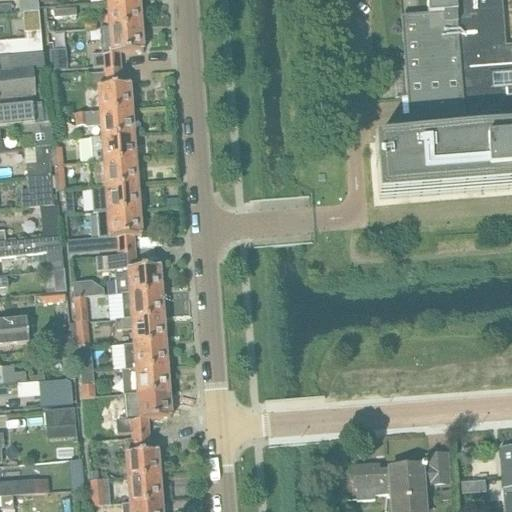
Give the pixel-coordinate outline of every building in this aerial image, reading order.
[(405,80),(407,102),(408,119),(511,111),(511,131),(375,142),(379,199),(511,189),(511,0),(426,0),(427,7),(428,15),(419,16),(424,78),(405,80)] [(141,26),(139,1),(107,4),(109,29),(141,26)] [(78,11),(56,12),(56,20),(78,18),(78,11)] [(0,58),(42,55),(38,12),(24,14),(26,41),(0,43),(0,58)] [(88,31),(99,30),(98,15),(87,16),(88,31)] [(52,23),(41,23),(42,34),(53,33),(52,23)] [(141,26),(109,29),(100,30),(102,55),(92,56),(93,69),(120,67),(119,54),(143,52),(141,26)] [(42,55),(0,58),(0,100),(35,97),(33,73),(44,73),(43,55),(42,55)] [(99,113),(131,111),(129,85),(121,86),(120,73),(88,75),(89,89),(97,89),(99,113)] [(0,129),(34,126),(32,106),(0,109),(0,129)] [(131,111),(99,113),(101,139),(133,137),(131,111)] [(65,117),(58,117),(60,142),(66,141),(65,117)] [(135,161),(133,137),(101,139),(103,164),(135,161)] [(29,180),(55,176),(52,149),(27,151),(29,180)] [(66,167),(65,149),(56,150),(58,168),(66,167)] [(135,161),(103,164),(89,165),(91,190),(105,189),(137,187),(135,161)] [(66,167),(58,168),(59,186),(68,185),(66,167)] [(58,206),(55,176),(29,180),(32,209),(42,208),(58,206)] [(137,187),(105,189),(107,215),(139,212),(137,187)] [(85,216),(97,215),(96,202),(85,203),(85,216)] [(62,236),(58,206),(42,208),(45,239),(62,236)] [(72,206),(64,207),(64,215),(72,215),(72,206)] [(139,212),(107,215),(97,215),(99,239),(106,239),(107,252),(134,250),(133,237),(141,237),(139,212)] [(0,260),(41,256),(39,241),(7,245),(6,235),(0,235),(0,260)] [(65,272),(62,236),(45,239),(48,274),(65,272)] [(90,252),(90,241),(68,241),(68,253),(90,252)] [(122,296),(161,293),(159,267),(135,269),(134,256),(102,259),(103,273),(115,272),(117,297),(122,296)] [(65,272),(48,274),(50,293),(68,291),(65,272)] [(11,278),(0,278),(0,292),(13,291),(11,278)] [(163,319),(161,293),(122,296),(124,322),(163,319)] [(60,304),(60,294),(36,296),(36,306),(60,304)] [(78,325),(90,324),(88,300),(76,301),(78,325)] [(163,319),(124,322),(116,323),(116,333),(131,332),(132,346),(165,343),(163,319)] [(0,347),(28,344),(26,320),(0,323),(0,347)] [(90,324),(78,325),(80,350),(92,349),(90,324)] [(35,351),(64,348),(63,336),(34,339),(35,351)] [(167,369),(165,343),(132,346),(134,371),(167,369)] [(70,349),(57,351),(58,359),(71,358),(70,349)] [(95,374),(92,349),(80,350),(83,375),(95,374)] [(0,385),(18,384),(24,384),(23,373),(12,374),(12,367),(0,368),(0,385)] [(167,369),(134,371),(121,372),(123,397),(169,393),(167,369)] [(97,399),(95,374),(83,375),(85,400),(97,399)] [(66,381),(38,383),(41,408),(72,405),(70,384),(66,381)] [(40,398),(38,383),(16,386),(17,400),(40,398)] [(169,393),(123,397),(125,423),(115,423),(116,436),(148,433),(147,420),(171,419),(169,393)] [(74,410),(44,412),(46,441),(77,438),(74,410)] [(127,480),(159,478),(157,452),(149,452),(148,439),(132,441),(133,454),(125,454),(127,480)] [(511,451),(500,452),(503,490),(508,489),(507,487),(511,486),(511,451)] [(424,511),(422,486),(448,484),(446,456),(427,458),(428,467),(425,468),(425,465),(420,466),(420,468),(389,470),(389,473),(377,474),(377,468),(353,470),(355,489),(356,503),(376,502),(376,497),(390,496),(391,500),(386,500),(384,511),(424,511)] [(159,478),(127,480),(129,505),(161,502),(159,478)] [(46,480),(35,481),(36,496),(47,495),(46,480)] [(3,484),(3,489),(0,489),(0,498),(12,498),(36,496),(35,481),(3,484)] [(103,483),(93,483),(95,507),(104,507),(103,483)] [(12,498),(0,498),(0,511),(12,511),(12,498)] [(161,511),(161,502),(129,505),(129,511),(161,511)]
